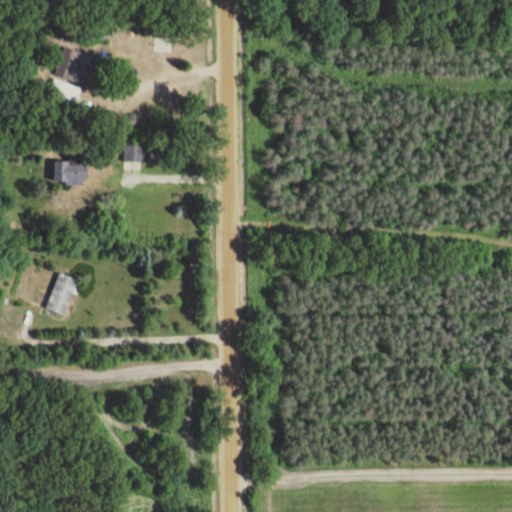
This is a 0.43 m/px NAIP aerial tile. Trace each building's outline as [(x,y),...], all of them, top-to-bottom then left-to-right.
[(84,83),(93,55),(64,46),(55,74),(84,83)] [(75,108),(82,87),(54,78),(47,99),(75,108)] [(126,161),(145,161),(145,144),(126,144),(126,161)] [(55,183),(88,183),(88,159),(55,159),(55,183)] [(79,278),(60,272),(47,307),(65,314),(79,278)]
